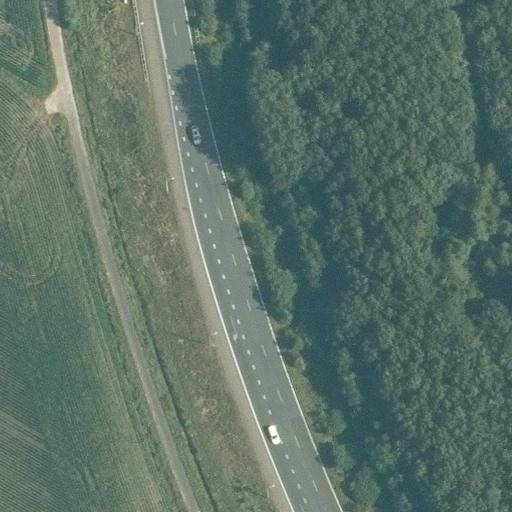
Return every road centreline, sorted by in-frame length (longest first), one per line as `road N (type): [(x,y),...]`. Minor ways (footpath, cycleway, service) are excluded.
road 1 (motorway): [(169,0),(219,218),(326,511)]
road 2 (track): [(211,511),(165,392),(97,142),(72,0)]
